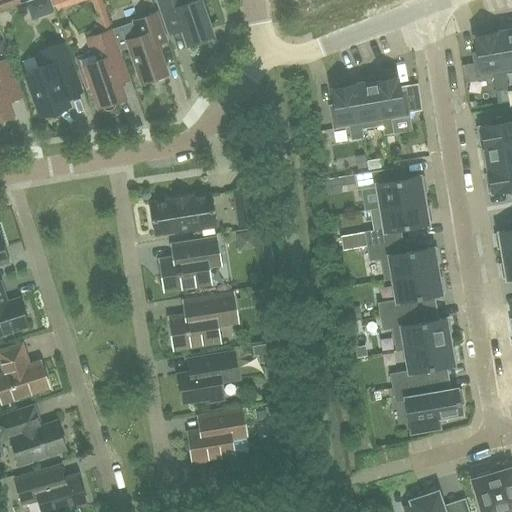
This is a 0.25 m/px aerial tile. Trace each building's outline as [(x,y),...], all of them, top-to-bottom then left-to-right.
[(0,0),(0,10),(19,4),(17,0),(0,0)] [(55,11),(51,0),(30,0),(26,1),(32,19),(55,11)] [(183,0),(158,0),(169,34),(176,32),(182,29),(187,44),(212,36),(199,0),(197,0),(185,4),(183,0)] [(119,50),(129,46),(141,83),(150,79),(154,82),(162,79),(163,75),(166,74),(155,44),(161,42),(166,40),(156,14),(133,22),(112,30),(119,50)] [(511,25),(504,27),(505,31),(500,32),(497,32),(504,73),(504,72),(511,71),(511,25)] [(87,88),(92,87),(99,107),(101,106),(102,109),(105,111),(109,111),(111,110),(114,108),(115,104),(115,101),(123,98),(118,83),(124,81),(129,79),(119,50),(112,30),(88,38),(94,56),(78,62),(87,88)] [(507,89),(504,72),(504,73),(497,32),(493,33),(488,34),(487,30),(474,33),(477,52),(471,53),(476,78),(492,75),(495,91),(496,91),(506,89),(507,89)] [(25,73),(40,116),(68,106),(65,98),(73,95),(80,93),(63,44),(35,54),(40,67),(25,73)] [(0,119),(13,115),(9,103),(15,101),(22,98),(8,59),(0,61),(0,119)] [(383,80),(375,81),(374,78),(381,121),(384,135),(393,133),(390,119),(410,116),(405,92),(399,93),(396,74),(382,76),(383,80)] [(353,85),(360,125),(362,139),(363,138),(362,130),(382,126),(383,135),(384,135),(381,121),(374,78),(361,80),(362,84),(353,85)] [(334,104),(328,105),(332,130),(348,127),(351,141),(362,139),(360,125),(353,85),(345,87),(344,83),(330,85),(334,104)] [(506,89),(496,91),(498,99),(508,97),(507,92),(506,89)] [(484,146),(484,148),(484,149),(511,143),(511,115),(495,118),(496,124),(477,127),(479,140),(483,140),(484,146)] [(480,148),(483,162),(486,161),(488,170),(511,165),(511,143),(484,149),(484,148),(480,148)] [(367,161),(368,169),(380,167),(379,159),(367,161)] [(511,165),(488,170),(489,179),(486,179),(488,193),(507,189),(508,195),(511,194),(511,165)] [(390,168),(354,174),(356,190),(376,187),(380,207),(423,200),(422,192),(426,191),(424,178),(420,179),(419,176),(392,181),(391,175),(390,168)] [(241,190),(233,191),(239,226),(255,224),(249,189),(241,190)] [(150,204),(155,234),(175,230),(175,233),(215,227),(210,195),(190,198),(189,196),(170,199),(170,201),(150,204)] [(423,200),(380,207),(383,228),(364,232),(366,246),(402,240),(401,234),(400,228),(427,224),(427,221),(431,221),(429,207),(425,208),(423,200)] [(499,234),(495,234),(497,248),(501,248),(502,256),(511,253),(511,229),(498,232),(499,234)] [(159,261),(164,290),(209,283),(207,267),(219,265),(215,238),(171,245),(172,252),(173,259),(159,261)] [(432,249),(432,247),(404,252),(403,246),(402,240),(366,246),(369,261),(380,259),(383,281),(393,279),(393,278),(436,271),(435,263),(439,262),(436,248),(432,249)] [(504,264),(500,264),(502,278),(506,278),(507,279),(511,278),(511,253),(502,256),(504,264)] [(437,279),(436,271),(393,278),(393,279),(396,299),(377,303),(379,317),(415,311),(414,305),(413,299),(440,294),(440,292),(444,292),(441,278),(437,279)] [(0,285),(0,334),(3,334),(11,332),(11,331),(27,326),(19,299),(6,303),(2,293),(0,285)] [(183,309),(184,316),(169,318),(173,348),(218,341),(215,325),(236,322),(232,294),(207,298),(206,296),(182,299),(183,309)] [(451,331),(448,317),(417,323),(416,317),(415,311),(379,317),(382,330),(391,329),(395,352),(405,350),(405,349),(448,342),(447,332),(451,331)] [(389,374),(392,388),(430,381),(427,381),(426,376),(425,370),(452,365),(452,363),(456,363),(454,349),(450,349),(448,342),(405,349),(405,350),(409,370),(389,374)] [(21,345),(0,351),(0,361),(4,374),(0,374),(0,396),(2,402),(47,387),(39,362),(28,366),(25,355),(21,345)] [(189,373),(178,375),(182,402),(206,398),(206,402),(222,399),(219,382),(237,379),(233,353),(187,360),(188,367),(189,373)] [(457,391),(457,389),(432,393),(431,387),(430,381),(392,388),(394,403),(405,401),(411,433),(439,428),(437,418),(461,414),(459,405),(463,404),(461,390),(457,391)] [(62,434),(59,433),(56,422),(40,427),(37,417),(33,406),(0,417),(0,440),(9,437),(18,464),(64,449),(63,446),(65,442),(62,434)] [(199,431),(187,433),(192,461),(233,454),(248,452),(241,410),(197,417),(198,425),(199,431)] [(59,466),(14,479),(22,503),(38,498),(41,511),(54,511),(85,503),(77,475),(63,479),(61,473),(59,466)] [(511,511),(511,475),(510,469),(491,475),(490,471),(475,476),(476,479),(473,481),(479,502),(475,503),(477,511),(502,511),(503,511),(511,511)] [(443,511),(441,506),(444,505),(443,504),(441,505),(437,492),(411,501),(412,505),(403,508),(404,511),(443,511)]
